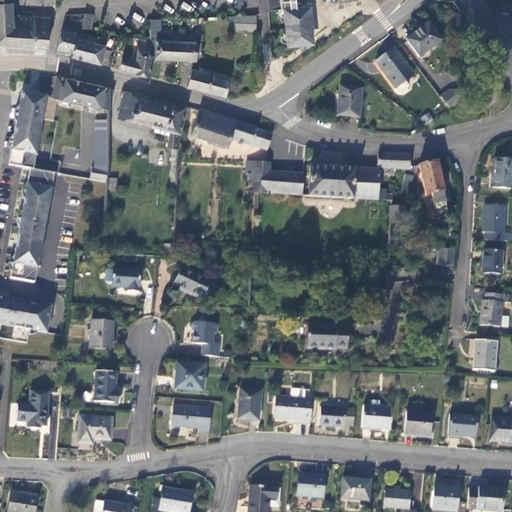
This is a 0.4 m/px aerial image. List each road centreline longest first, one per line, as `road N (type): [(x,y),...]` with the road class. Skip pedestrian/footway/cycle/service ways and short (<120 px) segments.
road 1 (residential): [(234,454),(270,448),(511,468)]
road 2 (tertiary): [(48,62),(230,109),(272,103)]
road 3 (residential): [(272,103),(294,122),(335,135),(424,143),(459,136)]
road 4 (residential): [(456,326),(467,165),(459,136)]
road 5 (tertiary): [(272,103),(390,13)]
road 6 (residential): [(48,62),(61,11),(152,0)]
road 7 (residential): [(138,465),(149,341)]
